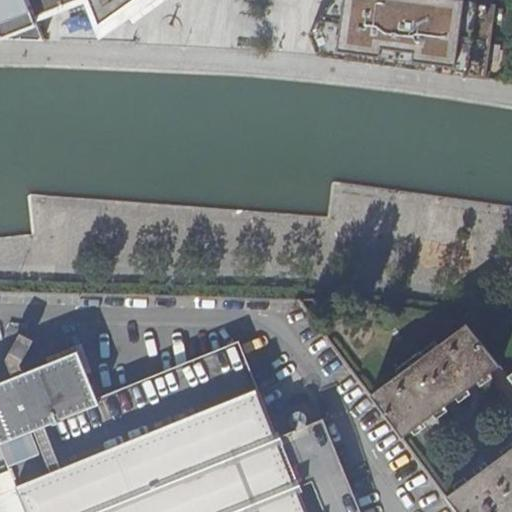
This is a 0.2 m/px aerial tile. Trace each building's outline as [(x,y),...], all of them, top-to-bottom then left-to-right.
[(0,0),(0,40),(45,41),(37,23),(28,0),(0,0)] [(28,0),(37,23),(87,4),(101,40),(157,0),(28,0)] [(496,5),(460,0),(337,0),(310,36),(320,59),(486,81),(496,5)] [(468,327),(372,397),(403,439),(501,367),(468,327)] [(361,511),(324,421),(278,440),(240,344),(97,403),(78,356),(0,387),(0,439),(20,490),(29,511),(361,511)] [(511,511),(511,451),(447,498),(457,511),(511,511)] [(29,511),(20,490),(0,498),(0,511),(29,511)]
